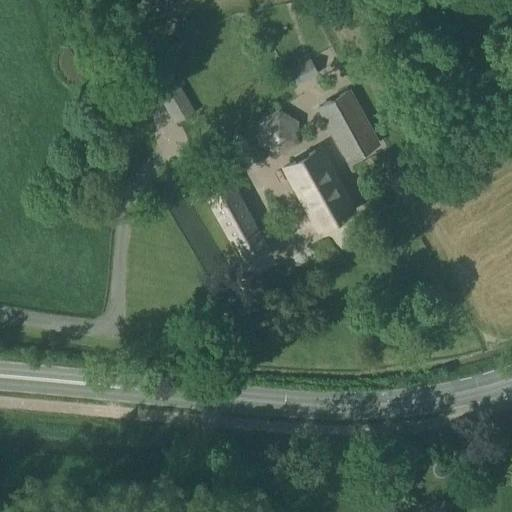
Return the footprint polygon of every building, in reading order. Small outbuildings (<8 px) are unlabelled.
[(174,123),(192,112),(154,47),(136,58),(174,123)] [(296,85),(316,74),(308,60),(288,72),(296,85)] [(377,144),(348,91),(317,108),(346,161),(377,144)] [(316,231),(354,211),(320,148),(282,169),(316,231)] [(411,192),(408,186),(399,171),(385,178),(396,199),(411,192)] [(228,183),(207,195),(243,260),(264,248),(228,183)]
